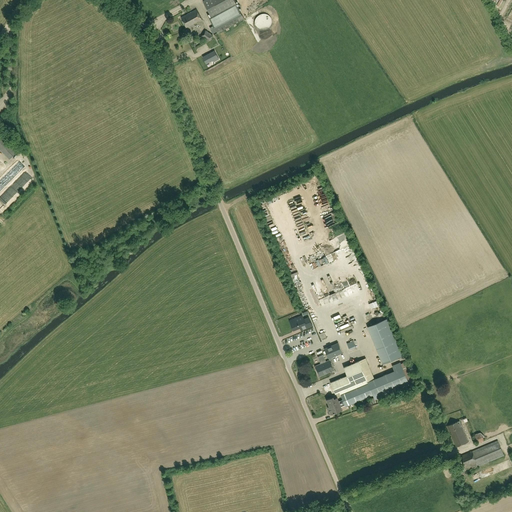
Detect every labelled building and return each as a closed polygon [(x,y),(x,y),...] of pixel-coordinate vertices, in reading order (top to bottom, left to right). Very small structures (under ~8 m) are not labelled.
[(235,4),(233,0),(205,0),(203,1),(210,14),(211,17),(235,4)] [(256,11),(256,12),(257,12),(257,13),(257,14),(257,15),(257,16),(258,16),(258,17),(259,17),(259,18),(260,18),(260,19),(261,19),(262,19),(262,20),(263,20),(264,20),(265,20),(266,20),(267,20),(268,20),(269,19),(270,19),(270,18),(271,18),(271,17),(272,17),(272,16),(273,16),(273,15),(273,14),(273,13),(274,13),(274,12),(274,11),(274,10),(273,10),(273,9),(273,8),(272,7),(272,6),(271,6),(271,5),(270,5),(270,4),(269,4),(268,4),(268,3),(267,3),(266,3),(265,3),(264,3),(263,3),(262,3),(262,4),(261,4),(260,4),(260,5),(259,5),(259,6),(258,6),(258,7),(257,8),(257,9),(257,10),(257,11),(256,11)] [(211,17),(210,14),(208,15),(218,33),(244,19),(238,7),(237,7),(235,4),(211,17)] [(187,28),(202,20),(197,10),(181,18),(187,28)] [(213,35),(206,30),(201,37),(208,42),(213,35)] [(228,46),(225,41),(221,43),(223,48),(214,53),(217,58),(226,53),(224,49),(228,46)] [(17,152),(0,135),(0,149),(10,159),(17,152)] [(13,184),(1,193),(6,199),(17,190),(13,184)] [(308,211),(303,213),(305,221),(311,219),(308,211)] [(301,247),(300,250),(284,246),(282,255),(299,258),(302,247),(301,247)] [(340,298),(345,295),(342,290),(337,293),(340,298)] [(320,305),(339,297),(336,291),(317,299),(320,305)] [(302,316),(292,320),(295,328),(301,326),(303,329),(312,326),(308,318),(303,320),(302,316)] [(387,319),(368,327),(383,364),(402,356),(387,319)] [(325,338),(322,328),(317,330),(320,339),(325,338)] [(353,341),(347,343),(349,350),(356,347),(353,341)] [(334,364),(333,361),(331,357),(342,353),(338,343),(324,349),(329,358),(330,360),(315,366),(319,376),(334,370),(333,366),(334,364)] [(340,402),(330,406),(328,407),(331,414),(342,410),(341,406),(345,405),(345,406),(373,395),(375,399),(410,385),(415,383),(406,361),(401,363),(401,362),(392,366),(394,371),(374,379),(366,358),(344,367),(347,376),(331,382),(335,394),(340,392),(343,400),(339,401),(340,402)] [(340,402),(339,401),(337,397),(334,399),(333,397),(327,400),(330,406),(340,402)] [(459,421),(447,426),(456,447),(468,442),(461,426),(459,421)] [(478,443),(483,441),(485,436),(481,432),(476,434),(474,439),(478,443)] [(460,456),(464,466),(455,470),(451,461),(448,462),(454,476),(458,475),(459,477),(463,476),(466,474),(465,472),(466,471),(466,470),(504,455),(498,441),(473,452),(473,451),(460,456)]
